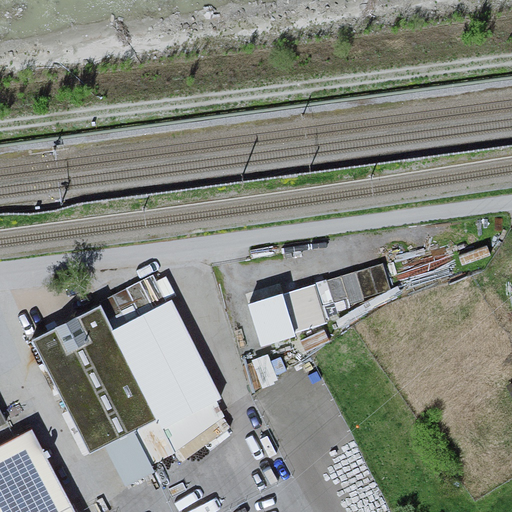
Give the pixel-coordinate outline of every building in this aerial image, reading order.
[(382,263),(315,283),(325,316),(359,306),(357,299),(389,289),(382,263)] [(282,292),(247,302),(260,344),(295,333),(293,329),(324,319),(314,288),(283,297),(282,292)] [(181,302),(115,334),(159,421),(164,432),(227,400),(181,302)] [(103,311),(37,343),(92,454),(159,421),(115,334),(103,311)] [(0,407),(0,431),(10,427),(0,407)] [(78,511),(38,433),(0,452),(0,511),(78,511)]
